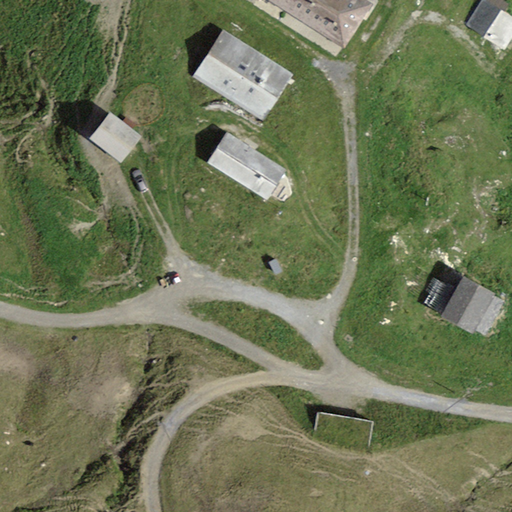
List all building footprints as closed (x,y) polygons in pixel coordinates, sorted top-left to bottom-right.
[(276,0),(349,45),(377,0),(276,0)] [(511,8),(497,0),(488,0),(476,21),(511,42),(511,8)] [(228,24),(197,69),(270,118),(300,73),(228,24)] [(114,111),(92,138),(125,164),(147,137),(114,111)] [(235,131),(214,165),(271,200),(292,166),(235,131)] [(505,294),(468,274),(445,316),(482,336),(505,294)]
